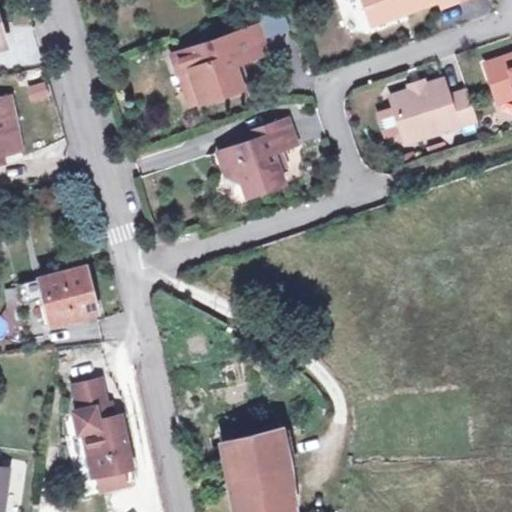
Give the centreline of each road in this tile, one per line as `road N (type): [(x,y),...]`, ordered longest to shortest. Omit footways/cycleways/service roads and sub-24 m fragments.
road 1 (residential): [(355,196),(327,99),(330,85),(511,19)]
road 2 (unclassified): [(120,272),(46,0)]
road 3 (residential): [(120,272),(355,196)]
road 4 (unclassified): [(180,511),(120,272)]
road 5 (track): [(511,145),(367,192)]
